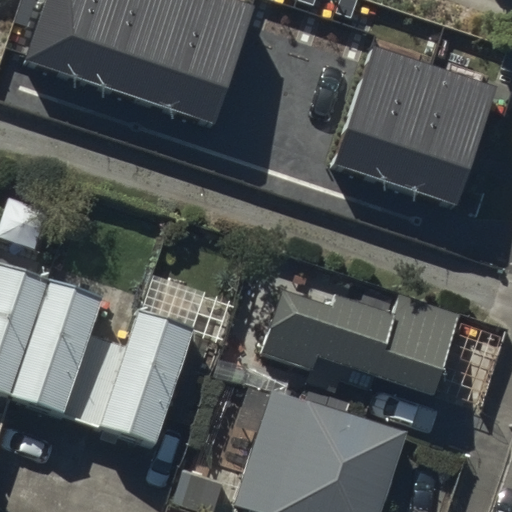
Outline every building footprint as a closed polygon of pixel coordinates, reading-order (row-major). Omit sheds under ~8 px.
[(211,126),(252,5),(236,0),(45,0),(24,63),(211,126)] [(495,86),(370,45),(331,166),(456,207),(495,86)] [(99,303),(0,269),(0,427),(55,446),(60,432),(94,444),(91,453),(149,473),(194,340),(136,321),(123,357),(85,345),(99,303)] [(278,318),(259,374),(307,390),(305,396),(327,403),(333,387),(426,418),(452,328),(398,313),(393,332),(331,314),(326,332),(278,318)] [(382,511),(403,449),(267,405),(265,411),(242,404),(230,440),(249,446),(228,511),(382,511)]
